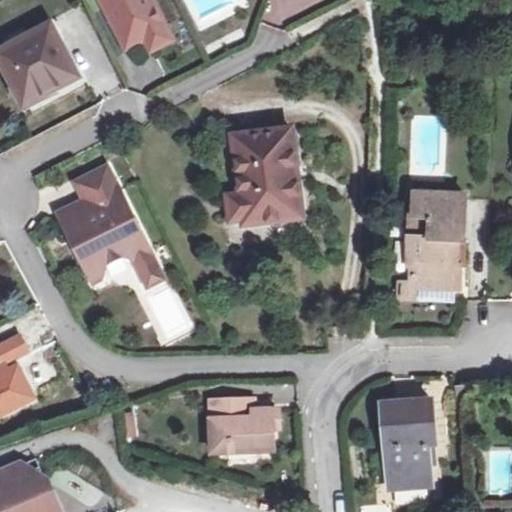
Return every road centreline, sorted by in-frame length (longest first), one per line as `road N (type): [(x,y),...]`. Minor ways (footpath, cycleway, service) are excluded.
road 1 (residential): [(0,204),(75,346),(98,360),(293,361),(357,371)]
road 2 (residential): [(290,34),(0,172)]
road 3 (residential): [(357,371),(376,360),(456,357),(508,339)]
road 4 (residential): [(331,511),(325,426),(330,401),(357,371)]
